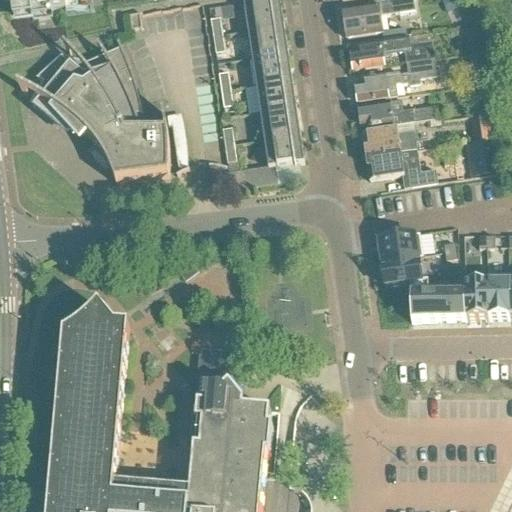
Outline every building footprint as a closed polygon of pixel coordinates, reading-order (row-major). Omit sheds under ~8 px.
[(11,0),(14,21),(67,13),(64,0),(11,0)] [(456,0),(449,4),(455,16),(471,8),(467,0),(456,0)] [(245,9),(249,37),(285,32),(281,4),(245,9)] [(383,39),(385,48),(408,44),(407,35),(403,36),(403,34),(383,37),(381,22),(400,19),(398,5),(369,9),(370,13),(343,17),(345,30),(344,33),(345,38),(347,40),(347,44),(383,39)] [(130,21),(132,35),(142,34),(140,19),(130,21)] [(211,25),(214,42),(223,41),(221,24),(211,25)] [(249,37),(253,64),(289,59),(285,32),(249,37)] [(223,41),(214,42),(216,59),(226,58),(223,41)] [(406,59),(407,68),(435,64),(432,47),(410,51),(409,44),(408,44),(385,48),(356,52),(357,58),(352,59),(352,62),(349,65),(350,71),(354,73),(354,77),(385,72),(384,62),(406,59)] [(98,154),(94,156),(102,168),(106,165),(109,171),(111,175),(114,181),(115,185),(117,189),(170,182),(170,174),(171,166),(170,161),(170,155),(170,149),(169,141),(168,134),(167,128),(166,122),(147,128),(145,120),(143,109),(141,104),(140,99),(137,88),(133,78),(130,71),(126,61),(121,49),(119,50),(121,54),(87,69),(63,61),(38,83),(44,87),(31,109),(36,112),(34,114),(68,143),(70,141),(82,154),(91,145),(95,149),(98,154)] [(253,64),(257,92),(293,86),(289,59),(253,64)] [(471,61),(476,93),(485,91),(480,60),(471,61)] [(435,64),(407,68),(409,79),(400,80),(400,79),(361,85),(361,91),(356,91),(357,95),(354,97),(355,104),(358,106),(359,109),(398,103),(396,91),(409,89),(410,92),(420,90),(419,85),(438,82),(435,64)] [(219,80),(222,97),(231,95),(229,78),(219,80)] [(257,92),(261,119),(297,114),(293,86),(257,92)] [(231,95),(222,97),(224,114),(234,112),(231,95)] [(402,107),(360,113),(360,117),(357,119),(358,126),(362,127),(362,131),(367,130),(368,136),(436,126),(434,113),(404,118),(402,107)] [(261,119),(265,146),(301,141),(297,114),(261,119)] [(471,126),(473,148),(494,145),(491,124),(471,126)] [(223,135),(226,152),(235,151),(233,134),(223,135)] [(364,141),(367,163),(418,156),(415,138),(399,140),(398,135),(364,141)] [(301,141),(265,146),(269,173),(228,179),(231,197),(279,190),(276,173),(305,169),(301,141)] [(494,145),(473,148),(476,175),(496,174),(495,172),(498,172),(494,145)] [(235,151),(226,152),(228,169),(238,168),(235,151)] [(418,156),(367,163),(371,187),(411,181),(413,194),(439,190),(437,176),(421,179),(418,156)] [(424,262),(420,240),(380,246),(383,269),(424,262)] [(488,255),(487,243),(479,243),(480,255),(488,255)] [(496,255),(495,243),(487,243),(488,255),(496,255)] [(457,258),(456,250),(444,251),(445,259),(457,258)] [(458,265),(457,258),(445,259),(446,267),(458,265)] [(422,286),(419,264),(424,264),(424,262),(383,269),(386,293),(411,290),(411,289),(422,287),(422,286)] [(459,271),(448,273),(449,282),(453,281),(459,280),(459,271)] [(511,327),(510,280),(488,281),(489,327),(511,327)] [(489,327),(488,281),(487,281),(487,291),(467,291),(467,328),(489,327)] [(467,328),(467,291),(466,291),(466,300),(453,301),(431,301),(428,285),(422,286),(422,287),(411,289),(411,290),(412,329),(467,328)] [(263,511),(268,461),(271,461),(274,433),(270,433),(272,416),(245,414),(245,407),(231,391),(234,358),(199,355),(196,407),(208,408),(208,411),(199,410),(191,498),(116,491),(130,334),(117,333),(100,312),(97,316),(93,320),(89,324),(83,329),(80,332),(75,335),(69,339),(65,341),(50,511),(263,511)]
